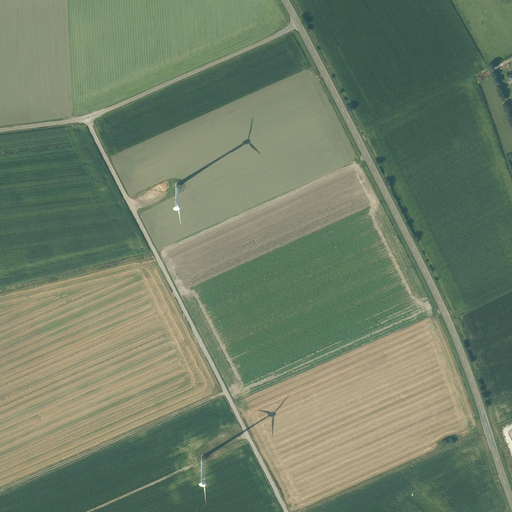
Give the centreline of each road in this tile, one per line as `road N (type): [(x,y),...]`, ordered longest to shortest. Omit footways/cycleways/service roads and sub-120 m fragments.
road 1 (tertiary): [(297,24),(442,308),(511,502)]
road 2 (unclassified): [(0,129),(86,118),(297,24)]
road 3 (track): [(86,118),(225,391)]
road 4 (track): [(0,490),(225,391)]
road 5 (track): [(487,429),(298,511)]
road 6 (track): [(0,295),(157,256)]
road 7 (track): [(225,391),(286,511)]
